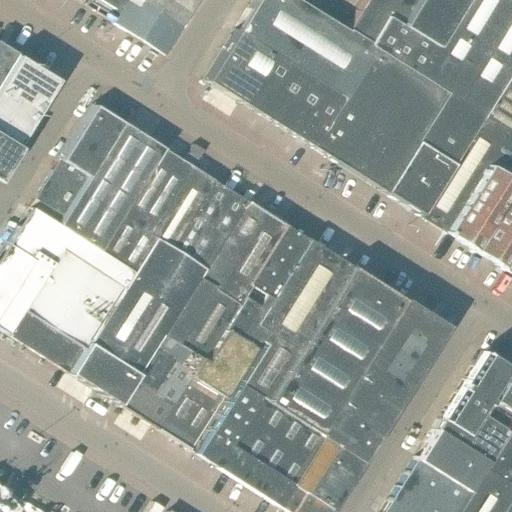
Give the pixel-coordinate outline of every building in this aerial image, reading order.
[(83,0),(84,0),(113,17),(123,0),(83,0)] [(123,0),(113,17),(109,22),(159,54),(177,26),(186,12),(193,0),(123,0)] [(250,0),(200,80),(394,202),(415,215),(478,115),(511,59),(511,0),(359,0),(342,27),(299,0),(250,0)] [(0,66),(8,53),(7,53),(0,48),(0,66)] [(0,157),(0,158),(49,80),(48,78),(8,53),(0,66),(0,157)] [(511,59),(478,115),(505,132),(511,135),(511,59)] [(26,207),(86,244),(93,249),(157,147),(90,104),(79,121),(31,198),(26,207)] [(415,215),(429,224),(495,267),(511,239),(511,135),(505,132),(478,115),(415,215)] [(157,147),(93,249),(128,270),(149,236),(165,247),(207,179),(204,177),(197,172),(157,147)] [(221,232),(241,201),(207,179),(165,247),(198,268),(221,232)] [(221,232),(198,268),(193,276),(213,289),(260,213),(241,201),(221,232)] [(0,247),(0,332),(2,333),(63,372),(128,270),(93,249),(86,244),(26,207),(0,247)] [(152,338),(160,342),(163,336),(185,351),(195,356),(199,359),(247,285),(243,283),(279,225),(260,213),(213,289),(193,276),(152,338)] [(267,297),(303,240),(279,225),(243,283),(247,285),(267,297)] [(128,270),(63,372),(83,385),(84,386),(84,385),(92,390),(91,391),(92,391),(110,402),(152,338),(193,276),(198,268),(165,247),(149,236),(128,270)] [(344,266),(343,265),(303,240),(267,297),(250,325),(258,330),(252,339),(259,343),(233,383),(253,396),(259,400),(344,266)] [(511,277),(511,245),(498,268),(511,277)] [(387,315),(397,299),(396,299),(344,266),(259,400),(301,427),(312,433),(387,315)] [(195,356),(184,374),(216,394),(217,395),(252,339),(258,330),(250,325),(267,297),(247,285),(199,359),(195,356)] [(428,341),(438,325),(397,299),(387,315),(312,433),(327,443),(352,459),(372,428),(371,427),(379,414),(381,415),(382,413),(381,412),(389,399),(390,400),(391,398),(390,398),(398,385),(399,385),(400,383),(408,370),(409,370),(410,369),(409,368),(417,355),(418,355),(420,353),(419,353),(427,340),(428,341)] [(173,359),(175,360),(180,352),(185,352),(185,351),(163,336),(160,342),(152,338),(110,402),(113,404),(112,404),(135,419),(173,359)] [(149,428),(184,374),(195,356),(185,351),(185,352),(180,352),(175,360),(173,359),(135,419),(149,428)] [(506,368),(496,362),(479,351),(436,418),(462,435),(475,416),(506,368)] [(499,431),(501,427),(511,410),(511,371),(506,368),(475,416),(499,431)] [(184,374),(149,428),(183,449),(217,395),(216,394),(184,374)] [(233,383),(189,453),(209,466),(253,396),(233,383)] [(282,511),(327,443),(312,433),(301,427),(259,400),(253,396),(209,466),(282,511)] [(511,489),(511,410),(501,427),(499,431),(480,461),(476,467),(507,487),(511,489)] [(429,429),(480,461),(499,431),(475,416),(462,435),(436,418),(429,429)] [(480,461),(429,429),(410,459),(461,490),(467,481),(475,467),(476,467),(480,461)] [(282,511),(317,511),(320,508),(321,508),(322,506),(330,492),(331,493),(332,490),(331,490),(340,476),(341,477),(342,475),(342,474),(350,461),(351,461),(352,459),(327,443),(282,511)] [(410,459),(402,472),(452,504),(461,490),(410,459)] [(511,511),(511,490),(507,487),(476,467),(475,467),(467,481),(461,490),(452,504),(447,511),(511,511)] [(447,511),(452,504),(402,472),(393,486),(433,511),(447,511)] [(384,500),(403,511),(433,511),(393,486),(384,500)] [(403,511),(384,500),(376,511),(403,511)]
